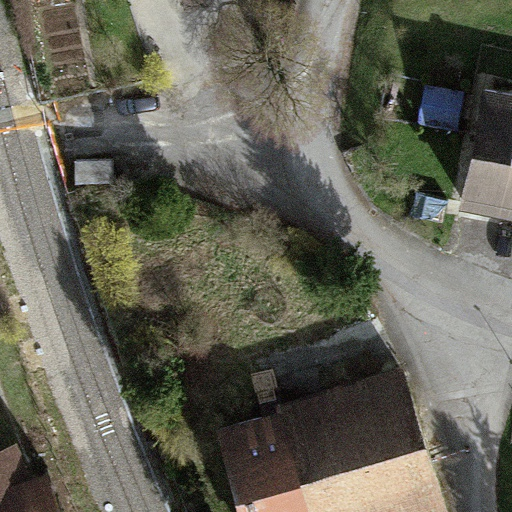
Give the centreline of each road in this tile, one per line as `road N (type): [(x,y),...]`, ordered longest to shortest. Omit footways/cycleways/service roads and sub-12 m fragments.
road 1 (residential): [(56,133),(176,133),(310,198)]
road 2 (residential): [(449,285),(473,511)]
road 3 (residential): [(331,0),(310,198)]
road 4 (residential): [(310,198),(449,285)]
